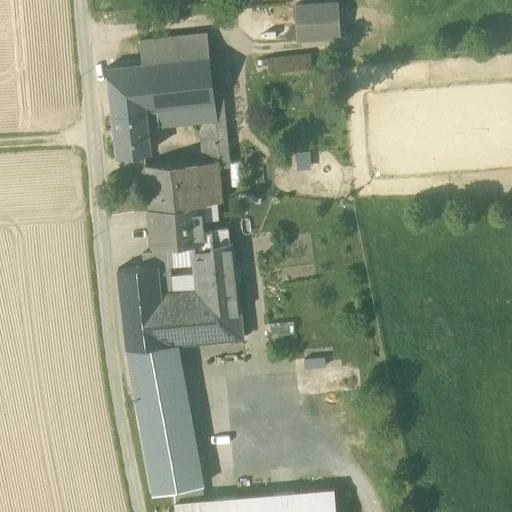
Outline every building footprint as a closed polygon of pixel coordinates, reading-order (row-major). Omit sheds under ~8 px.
[(298,39),(336,36),(333,3),(295,6),(298,39)] [(138,40),(141,64),(209,56),(206,33),(138,40)] [(224,55),(209,56),(214,103),(217,144),(219,161),(236,158),(224,55)] [(262,60),(263,74),(311,68),(309,55),(262,60)] [(214,103),(209,56),(141,64),(107,68),(112,114),(146,110),(146,112),(157,111),(197,106),(197,104),(214,103)] [(217,144),(214,103),(197,104),(197,106),(157,111),(159,126),(199,121),(202,146),(217,144)] [(112,114),(117,156),(151,152),(146,112),(146,110),(112,114)] [(219,161),(217,144),(202,146),(203,162),(219,161)] [(310,151),(295,152),(296,170),(311,169),(310,151)] [(222,201),(219,161),(203,162),(177,163),(180,206),(201,204),(217,202),(222,201)] [(145,166),(149,210),(180,206),(177,163),(145,166)] [(201,204),(202,221),(218,220),(217,202),(201,204)] [(201,204),(180,206),(149,210),(153,246),(168,245),(194,243),(196,265),(197,272),(194,272),(194,274),(215,272),(212,248),(233,246),(232,244),(229,244),(228,227),(203,230),(202,221),(201,204)] [(170,264),(170,267),(196,265),(194,243),(168,245),(169,251),(170,264)] [(212,248),(215,272),(235,269),(233,246),(212,248)] [(142,253),(144,267),(157,265),(170,264),(169,251),(153,252),(142,253)] [(170,264),(157,265),(160,296),(173,295),(171,274),(170,267),(170,264)] [(182,294),(173,295),(160,296),(157,265),(144,267),(117,269),(126,349),(176,344),(187,343),(182,294)] [(196,292),(182,294),(187,343),(243,338),(235,269),(215,272),(194,274),(196,292)] [(194,272),(171,274),(173,295),(182,294),(196,292),(194,274),(194,272)] [(269,322),(270,337),(294,335),(293,320),(269,322)] [(176,344),(126,349),(152,494),(173,490),(202,485),(176,344)] [(325,358),(303,358),(303,368),(325,367),(325,358)] [(202,485),(173,490),(174,502),(204,499),(202,485)] [(174,502),(174,511),(335,511),(334,489),(204,499),(174,502)]
